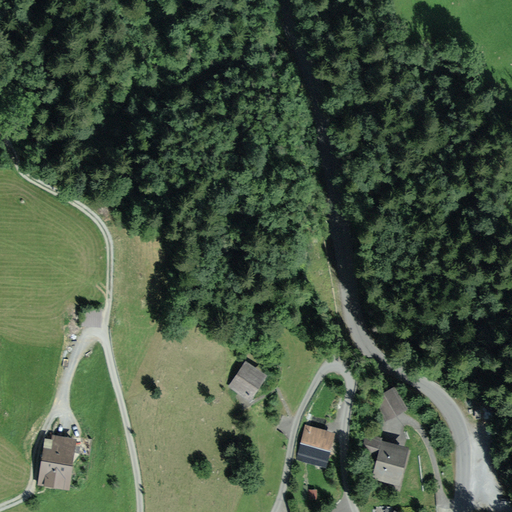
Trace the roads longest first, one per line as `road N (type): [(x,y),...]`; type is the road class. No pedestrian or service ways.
road 1 (tertiary): [(460,511),(456,418),(439,394),(375,359),(351,310),(327,134),(283,0)]
road 2 (residential): [(356,511),(343,451),(350,377),(337,367),(324,371),(303,405),(275,511)]
road 3 (residential): [(140,511),(124,411),(100,334),(86,338),(40,440)]
road 4 (track): [(105,339),(108,237),(95,217),(25,174),(0,129)]
